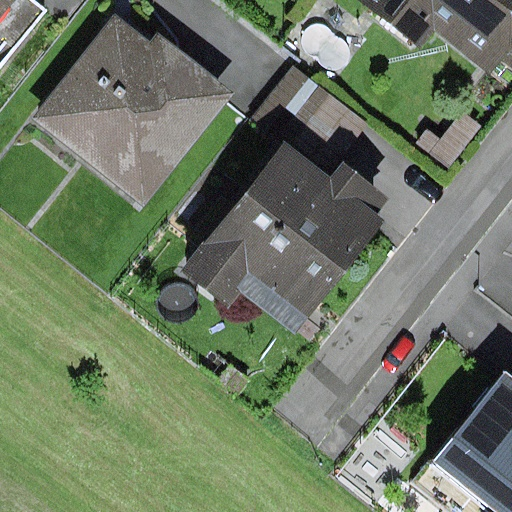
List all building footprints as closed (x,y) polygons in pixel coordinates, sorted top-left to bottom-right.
[(0,0),(0,39),(19,16),(0,0)] [(511,0),(363,0),(422,48),(440,26),(496,71),(511,50),(511,0)] [(115,23),(40,116),(149,203),(234,98),(170,47),(160,59),(115,23)] [(322,94),(288,134),(328,168),(362,129),(322,94)] [(289,145),(252,192),(350,268),(387,221),(380,216),(389,206),(392,202),(346,166),(335,180),(289,145)] [(252,192),(190,268),(233,303),(253,279),(309,323),(350,268),(252,192)] [(511,511),(511,377),(508,374),(442,459),(511,511)]
